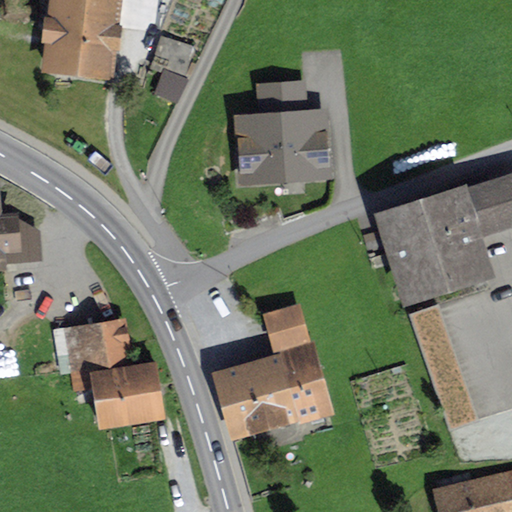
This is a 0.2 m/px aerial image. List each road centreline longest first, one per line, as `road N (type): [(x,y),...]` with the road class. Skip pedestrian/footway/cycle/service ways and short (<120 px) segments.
road 1 (residential): [(153,290),(511,154)]
road 2 (secondary): [(153,290),(223,511)]
road 3 (secondary): [(0,150),(62,186),(121,241),(153,290)]
